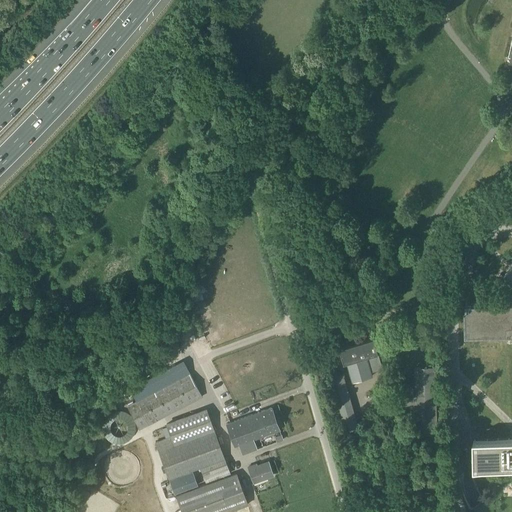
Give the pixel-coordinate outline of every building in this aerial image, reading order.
[(511,438),(473,439),(474,451),(472,453),(474,455),(474,467),(511,465),(511,511),(511,266),(503,276),(511,284),(511,299),(468,301),(468,330),(511,329),(511,438)] [(301,270),(305,287),(312,285),(307,268),(301,270)] [(376,344),(374,339),(340,349),(344,364),(347,364),(352,382),(373,376),(372,372),(382,369),(378,354),(376,344)] [(166,361),(178,356),(175,350),(163,354),(166,361)] [(132,393),(136,401),(127,406),(139,429),(202,397),(185,365),(152,382),(153,382),(132,393)] [(437,434),(435,389),(435,368),(415,368),(416,386),(396,387),(397,405),(416,404),(416,410),(414,410),(415,428),(417,428),(417,434),(437,434)] [(331,378),(335,391),(347,432),(359,428),(344,375),(331,378)] [(226,425),(234,447),(249,442),(251,448),(261,444),(261,442),(268,440),(266,436),(279,431),(270,408),(226,425)] [(155,443),(169,479),(199,468),(205,483),(229,474),(224,459),(207,413),(167,428),(171,437),(155,443)] [(254,467),(253,466),(248,468),(253,483),(273,476),(268,462),(254,467)] [(168,480),(170,487),(183,482),(186,490),(193,487),(188,473),(168,480)] [(228,511),(247,505),(236,474),(176,496),(181,511),(228,511)]
